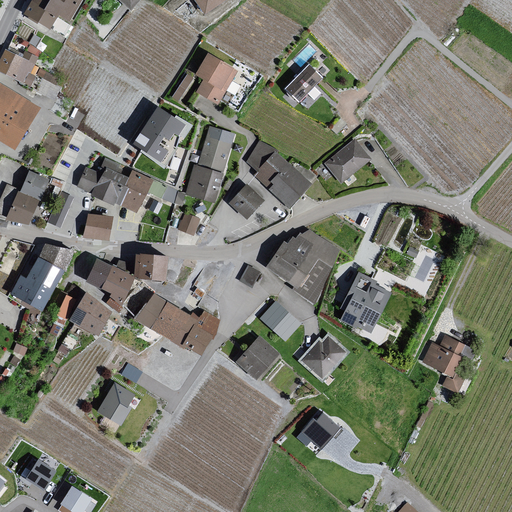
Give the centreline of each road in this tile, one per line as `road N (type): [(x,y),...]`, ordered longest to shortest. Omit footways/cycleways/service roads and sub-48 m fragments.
road 1 (residential): [(456,211),(409,195),(363,198),(239,246),(201,252),(66,241),(0,224)]
road 2 (unknown): [(239,246),(271,278),(183,387),(168,393),(151,385)]
